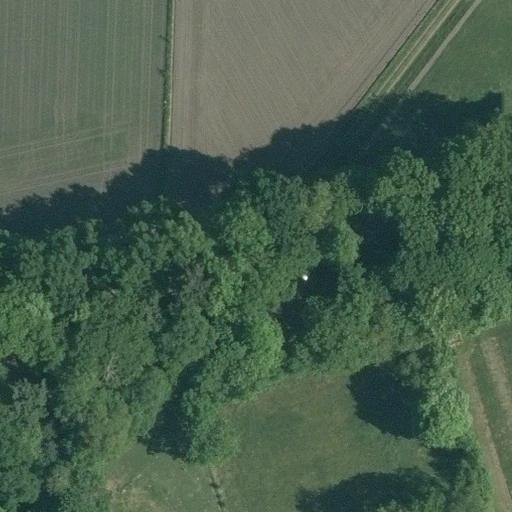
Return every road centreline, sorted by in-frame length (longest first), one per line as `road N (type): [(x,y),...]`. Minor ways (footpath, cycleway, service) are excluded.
road 1 (unclassified): [(305,242),(153,291),(0,371)]
road 2 (track): [(0,274),(270,218),(290,224),(305,242)]
road 3 (track): [(450,0),(294,204)]
road 4 (unclassified): [(305,242),(511,190)]
road 5 (track): [(261,264),(205,337),(191,373)]
